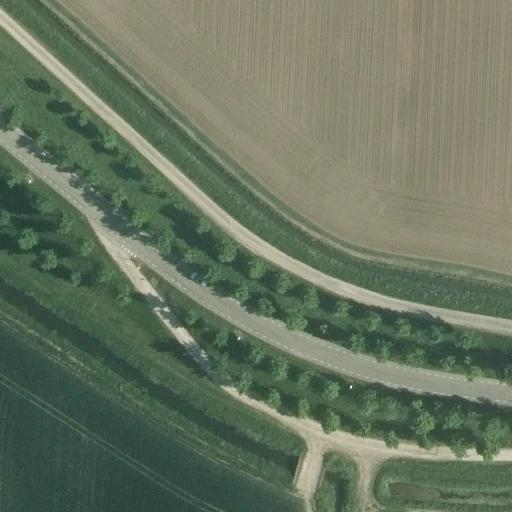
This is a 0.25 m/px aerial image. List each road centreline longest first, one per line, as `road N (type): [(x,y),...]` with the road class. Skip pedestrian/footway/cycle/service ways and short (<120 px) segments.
road 1 (tertiary): [(511,393),(384,374),(264,328),(173,270),(0,130)]
road 2 (track): [(511,456),(365,445),(243,396),(151,300),(94,207)]
